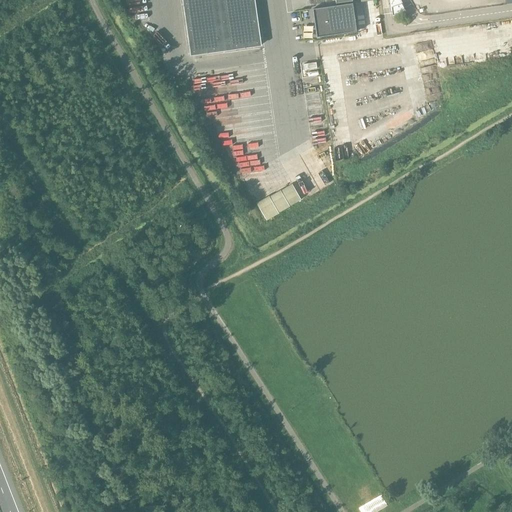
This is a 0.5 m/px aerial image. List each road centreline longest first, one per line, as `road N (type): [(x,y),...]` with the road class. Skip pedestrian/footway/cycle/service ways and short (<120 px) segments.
road 1 (unknown): [(276,511),(171,351),(163,322),(201,292),(511,114)]
road 2 (unknown): [(49,511),(0,382)]
